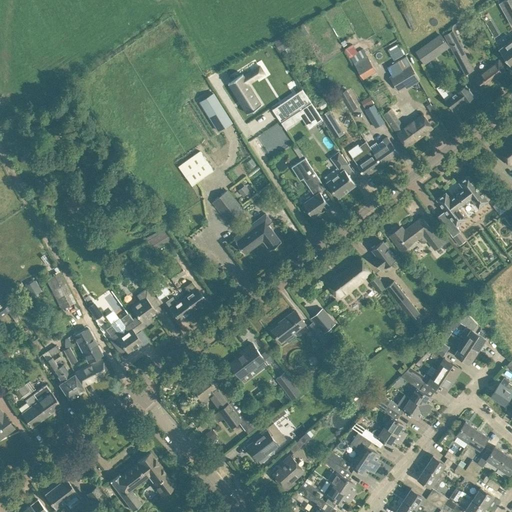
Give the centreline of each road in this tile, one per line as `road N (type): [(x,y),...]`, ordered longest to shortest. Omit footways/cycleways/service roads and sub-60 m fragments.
road 1 (tertiary): [(135,387),(511,100)]
road 2 (tertiary): [(0,489),(135,387)]
road 3 (residential): [(244,511),(135,387)]
road 4 (residential): [(368,511),(467,398)]
